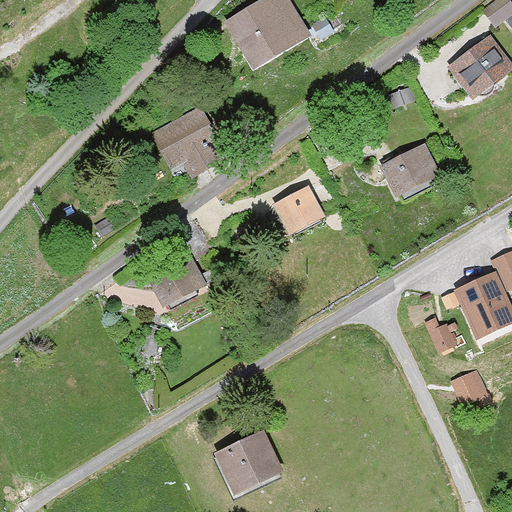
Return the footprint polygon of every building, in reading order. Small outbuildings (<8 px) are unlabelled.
[(274,0),(227,27),(255,76),(313,44),(288,0),(274,0)] [(496,24),(511,12),(511,0),(494,0),(484,8),(496,24)] [(511,74),(511,66),(493,41),(449,75),(472,105),(511,74)] [(219,142),(200,108),(150,135),(168,168),(182,160),(191,178),(221,161),(212,145),(219,142)] [(442,179),(425,148),(380,173),(396,203),(442,179)] [(326,222),(311,191),(275,209),(290,239),(326,222)] [(511,256),(495,264),(509,294),(511,292),(511,256)] [(172,270),(169,264),(155,272),(158,277),(148,282),(165,315),(205,294),(199,281),(203,279),(193,259),(172,270)] [(511,311),(497,276),(459,293),(481,344),(511,330),(511,311)] [(448,327),(431,335),(440,356),(457,349),(448,327)] [(464,402),(491,389),(480,367),(453,379),(464,402)] [(284,477),(264,435),(214,458),(234,501),(284,477)]
